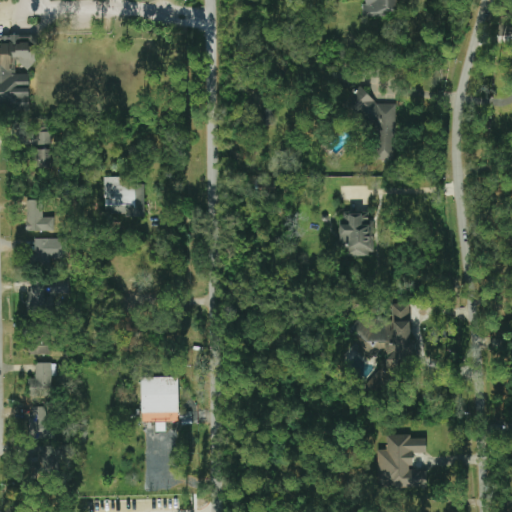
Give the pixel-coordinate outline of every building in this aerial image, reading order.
[(399,17),(398,0),(357,0),(363,0),(363,17),(399,17)] [(0,112),(29,113),(29,74),(15,74),(15,60),(21,60),(21,68),(34,68),(34,36),(0,35),(0,112)] [(395,160),(396,104),(368,103),(368,89),(352,88),(352,113),(373,113),(372,160),(395,160)] [(52,133),(35,132),(34,168),(51,169),(52,133)] [(144,183),(137,184),(137,177),(104,177),(105,216),(145,215),(144,183)] [(277,196),(276,180),(256,181),(256,197),(277,196)] [(42,217),(42,200),(26,199),(26,231),(55,232),(55,218),(42,217)] [(342,256),(374,255),(374,221),(369,222),(369,212),(341,213),(342,256)] [(34,240),(35,260),(67,258),(66,238),(34,240)] [(70,281),(30,279),(28,308),(61,309),(62,294),(69,294),(70,281)] [(409,304),(391,305),(392,314),(384,317),(370,317),(350,325),(358,346),(359,354),(375,353),(385,349),(387,354),(387,369),(367,377),(371,388),(389,381),(388,369),(409,368),(409,356),(415,353),(415,345),(410,333),(409,304)] [(48,355),(49,328),(31,327),(30,354),(48,355)] [(52,363),(35,362),(34,392),(51,392),(52,363)] [(141,377),(178,377),(179,413),(178,413),(178,421),(142,422),(143,414),(142,414),(141,377)] [(30,438),(55,438),(54,422),(30,423),(30,438)] [(427,488),(427,469),(413,469),(413,453),(426,453),(426,438),(411,438),(411,435),(387,435),(387,450),(377,450),(377,488),(427,488)] [(29,451),(30,472),(58,471),(57,446),(37,447),(37,451),(29,451)]
